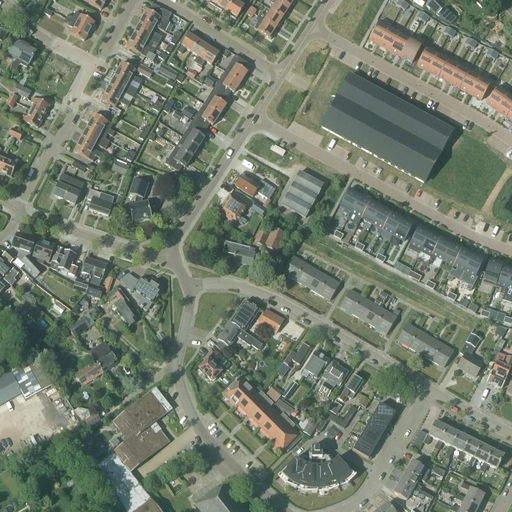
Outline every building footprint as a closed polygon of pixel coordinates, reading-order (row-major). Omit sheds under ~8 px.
[(88,0),(87,4),(101,11),(106,1),(103,0),(88,0)] [(219,0),(215,8),(221,12),(223,10),(226,12),(233,0),(219,0)] [(239,0),(233,0),(226,12),(230,14),(229,16),(235,20),(244,7),(237,3),(239,0)] [(276,2),(274,0),(269,0),(268,2),(274,5),(270,11),(284,20),(288,14),(286,13),(288,9),(276,2)] [(274,0),(276,2),(288,9),(291,5),(292,6),(296,0),(274,0)] [(436,15),(446,6),(439,0),(430,0),(426,5),(436,15)] [(155,28),(165,33),(170,23),(167,22),(170,15),(155,7),(154,9),(152,8),(150,13),(146,11),(141,20),(155,27),(155,28)] [(52,13),(46,9),(43,14),(50,17),(52,13)] [(260,14),(258,18),(275,29),(278,25),(280,26),(284,20),(270,11),(266,18),(260,14)] [(54,13),(52,18),(63,23),(65,18),(54,13)] [(75,13),(72,19),(67,16),(65,20),(89,33),(94,23),(75,13)] [(275,29),(258,18),(255,21),(258,23),(254,29),(271,40),(275,34),(273,32),(275,29)] [(63,24),(67,26),(73,29),(70,35),(84,42),(89,33),(65,20),(63,24)] [(136,29),(156,40),(160,42),(162,38),(152,33),(155,28),(155,27),(141,20),(136,29)] [(379,22),(369,41),(379,47),(390,28),(379,22)] [(390,28),(379,47),(390,52),(400,34),(390,28)] [(145,46),(150,49),(150,48),(153,43),(158,46),(160,42),(156,40),(136,29),(131,38),(145,46)] [(177,32),(173,38),(178,41),(182,35),(177,32)] [(400,34),(390,52),(401,58),(411,40),(400,34)] [(191,53),(200,40),(193,36),(192,37),(188,35),(177,52),(181,55),(185,49),(191,53)] [(126,48),(140,55),(145,58),(148,53),(149,53),(151,49),(150,48),(150,49),(145,46),(131,38),(126,48)] [(197,65),(201,60),(209,48),(205,45),(206,44),(200,40),(191,53),(197,57),(193,63),(197,65)] [(411,40),(401,58),(411,64),(421,46),(411,40)] [(15,64),(17,60),(25,45),(21,43),(20,45),(13,41),(6,54),(13,58),(12,60),(12,63),(15,64)] [(28,66),(35,53),(28,49),(29,48),(25,45),(17,60),(15,64),(18,66),(20,65),(27,68),(28,66)] [(173,49),(168,46),(165,52),(169,55),(173,49)] [(205,62),(211,66),(220,53),(213,48),(212,50),(209,48),(201,60),(197,65),(201,68),(205,62)] [(427,48),(417,67),(428,73),(438,54),(427,48)] [(226,59),(230,53),(225,50),(221,56),(226,59)] [(167,58),(161,54),(158,58),(164,62),(167,58)] [(438,54),(428,73),(438,78),(448,60),(438,54)] [(248,65),(235,56),(224,73),(240,83),(247,73),(244,71),(248,65)] [(178,64),(172,60),(169,64),(175,68),(178,64)] [(448,60),(438,78),(449,84),(459,66),(448,60)] [(18,66),(15,64),(12,63),(9,69),(15,72),(18,66)] [(130,81),(136,84),(140,86),(142,82),(132,77),(135,71),(121,63),(116,73),(130,80),(130,81)] [(178,74),(161,65),(157,72),(174,81),(178,74)] [(153,73),(139,66),(136,72),(149,79),(153,73)] [(459,66),(449,84),(459,90),(469,71),(459,66)] [(12,78),(15,72),(9,69),(6,75),(12,78)] [(469,71),(459,90),(470,95),(480,77),(469,71)] [(111,82),(135,95),(137,91),(127,86),(130,81),(130,80),(116,73),(111,82)] [(240,83),(224,73),(214,89),(227,98),(231,92),(233,94),(240,83)] [(180,75),(176,81),(180,84),(184,78),(180,75)] [(349,76),(321,128),(423,184),(452,131),(349,76)] [(215,81),(208,77),(204,83),(211,88),(215,81)] [(480,77),(470,95),(481,101),(491,83),(480,77)] [(175,84),(168,81),(166,85),(172,89),(175,84)] [(120,99),(123,93),(133,99),(135,95),(111,82),(106,92),(120,99)] [(27,100),(30,92),(16,86),(13,93),(27,100)] [(499,86),(486,104),(496,111),(509,93),(499,86)] [(226,105),(223,104),(227,98),(214,89),(203,106),(219,116),(226,105)] [(118,102),(124,106),(128,108),(130,104),(120,99),(106,92),(101,101),(115,108),(118,102)] [(511,95),(509,93),(496,111),(506,118),(511,109),(511,95)] [(11,95),(8,100),(15,103),(17,99),(11,95)] [(33,104),(30,111),(43,118),(49,107),(36,100),(35,100),(32,99),(30,103),(33,104)] [(15,103),(8,100),(5,105),(12,109),(15,103)] [(121,112),(110,106),(107,112),(118,118),(121,112)] [(219,116),(203,106),(192,122),(206,131),(210,125),(212,126),(219,116)] [(194,114),(185,108),(181,114),(190,120),(194,114)] [(43,118),(30,111),(26,118),(23,116),(21,120),(24,122),(37,129),(43,118)] [(183,117),(175,111),(171,117),(180,123),(183,117)] [(114,133),(110,131),(113,125),(94,115),(89,125),(102,132),(107,135),(112,137),(114,133)] [(192,122),(182,138),(198,149),(205,138),(202,136),(206,131),(192,122)] [(17,132),(18,132),(20,128),(14,125),(12,130),(12,129),(9,136),(14,138),(17,132)] [(109,143),(106,141),(105,140),(107,135),(102,132),(89,125),(84,134),(107,146),(109,143)] [(164,133),(159,129),(155,135),(160,138),(164,133)] [(22,134),(18,132),(17,132),(14,138),(19,141),(22,134)] [(147,134),(142,132),(139,139),(143,141),(147,134)] [(92,150),(93,150),(95,145),(105,150),(107,146),(84,134),(79,143),(92,150)] [(182,138),(176,148),(192,158),(198,149),(182,138)] [(74,152),(87,160),(93,163),(96,157),(100,160),(102,155),(93,150),(92,150),(79,143),(74,152)] [(274,147),(272,151),(283,157),(285,153),(274,147)] [(171,154),(165,164),(178,173),(182,167),(185,169),(192,158),(176,148),(171,154)] [(129,151),(126,156),(132,160),(135,155),(129,151)] [(12,163),(5,160),(0,170),(0,173),(11,178),(17,165),(16,164),(17,161),(13,160),(12,163)] [(116,162),(112,171),(125,177),(129,167),(116,162)] [(497,198),(508,171),(497,166),(486,193),(497,198)] [(305,219),(323,186),(299,173),(281,206),(305,219)] [(61,175),(52,196),(64,201),(73,180),(61,175)] [(269,201),(275,190),(261,181),(258,186),(242,176),(235,187),(252,198),(256,192),(269,201)] [(73,180),(64,201),(74,206),(84,185),(73,180)] [(148,205),(147,203),(141,205),(141,204),(143,199),(148,185),(134,180),(129,195),(136,197),(133,207),(129,208),(132,222),(151,218),(150,215),(155,214),(153,204),(148,205)] [(349,189),(339,208),(350,213),(360,195),(349,189)] [(90,190),(86,200),(92,202),(88,211),(108,218),(112,205),(111,205),(114,198),(90,190)] [(360,195),(350,213),(361,219),(371,201),(360,195)] [(244,224),(246,222),(240,218),(247,207),(229,196),(222,206),(219,210),(220,211),(218,212),(235,224),(237,222),(241,225),(242,223),(244,224)] [(267,200),(262,207),(266,209),(270,202),(267,200)] [(371,201),(361,219),(371,225),(381,207),(371,201)] [(475,213),(485,217),(491,206),(481,201),(475,213)] [(254,203),(251,208),(262,215),(265,210),(254,203)] [(381,207),(371,225),(382,231),(392,212),(381,207)] [(392,212),(382,231),(393,237),(403,218),(392,212)] [(403,218),(393,237),(403,242),(413,224),(403,218)] [(409,246),(407,250),(419,256),(420,253),(419,253),(430,232),(419,227),(409,246)] [(278,254),(286,235),(271,228),(263,247),(278,254)] [(430,232),(419,253),(420,253),(430,258),(430,259),(441,238),(430,232)] [(262,247),(267,236),(259,233),(255,244),(262,247)] [(22,263),(36,277),(37,277),(42,272),(29,258),(35,240),(16,234),(11,248),(20,251),(19,253),(27,258),(22,263)] [(430,258),(429,261),(433,263),(436,259),(442,262),(451,243),(441,238),(430,259),(430,258)] [(35,263),(39,264),(46,243),(38,240),(32,257),(36,259),(35,263)] [(251,267),(254,255),(248,253),(249,248),(225,242),(222,253),(234,256),(233,262),(234,262),(234,263),(241,265),(241,264),(251,267)] [(46,243),(39,264),(43,265),(44,262),(48,263),(54,246),(46,243)] [(451,243),(442,262),(453,267),(462,248),(451,243)] [(68,275),(74,277),(77,268),(71,266),(75,255),(64,252),(64,251),(56,248),(51,262),(52,262),(49,269),(57,272),(58,269),(68,273),(68,275)] [(462,248),(453,267),(464,272),(473,254),(462,248)] [(10,265),(16,258),(7,251),(1,257),(10,265)] [(473,254),(464,272),(475,278),(484,259),(473,254)] [(294,281),(304,264),(293,257),(283,274),(294,281)] [(79,282),(77,288),(86,291),(93,273),(90,272),(94,261),(86,259),(81,274),(85,275),(83,283),(79,282)] [(2,279),(11,287),(16,282),(13,279),(16,276),(19,273),(14,268),(11,271),(0,261),(0,277),(2,279)] [(97,279),(101,281),(107,266),(94,261),(90,272),(93,273),(86,291),(87,291),(85,295),(100,300),(103,289),(94,286),(97,279)] [(489,261),(482,284),(494,287),(501,265),(489,261)] [(304,264),(294,281),(306,288),(316,271),(304,264)] [(511,268),(501,265),(494,287),(501,290),(499,294),(504,296),(506,289),(511,270),(511,268)] [(316,271),(306,288),(317,295),(327,278),(316,271)] [(131,278),(125,289),(132,293),(133,292),(137,294),(134,298),(141,302),(138,306),(140,307),(140,308),(142,310),(142,309),(146,311),(151,304),(153,305),(161,293),(158,291),(159,289),(153,285),(149,283),(148,284),(140,279),(138,282),(131,278)] [(339,285),(327,278),(317,295),(329,302),(339,285)] [(117,287),(105,297),(107,300),(115,295),(119,291),(120,291),(117,287)] [(119,291),(115,295),(116,296),(116,297),(119,301),(121,303),(123,302),(126,299),(123,296),(120,291),(119,291)] [(351,315),(361,298),(350,291),(339,308),(351,315)] [(0,298),(0,305),(7,310),(11,305),(0,299),(0,298)] [(361,298),(351,315),(363,322),(373,305),(361,298)] [(107,313),(100,301),(94,305),(95,308),(90,312),(96,320),(102,316),(102,317),(107,313)] [(121,303),(119,301),(113,305),(117,311),(116,312),(127,328),(135,323),(134,321),(136,319),(125,305),(123,302),(121,303)] [(259,311),(246,302),(245,302),(244,302),(243,303),(229,324),(244,333),(259,311)] [(373,305),(363,322),(374,329),(384,311),(373,305)] [(395,310),(391,316),(384,311),(374,329),(386,336),(396,318),(399,313),(395,310)] [(274,333),(281,321),(265,312),(258,325),(274,333)] [(89,329),(82,318),(67,328),(74,339),(89,329)] [(229,324),(218,341),(228,351),(237,338),(250,347),(251,346),(258,351),(262,346),(229,324)] [(15,330),(26,340),(31,334),(20,325),(15,330)] [(408,349),(418,331),(406,325),(396,342),(408,349)] [(498,327),(494,334),(502,338),(506,331),(498,327)] [(418,331),(408,349),(420,355),(430,338),(418,331)] [(470,335),(465,344),(474,349),(479,340),(470,335)] [(25,347),(27,349),(36,340),(33,337),(25,347)] [(430,338),(420,355),(431,362),(441,345),(430,338)] [(283,364),(276,374),(282,379),(289,369),(288,368),(292,362),(300,367),(310,350),(302,344),(295,355),(291,352),(283,364)] [(474,379),(483,365),(469,357),(474,349),(465,344),(459,354),(464,357),(457,368),(474,379)] [(453,352),(441,345),(431,362),(443,369),(453,352)] [(106,347),(92,356),(95,362),(103,373),(110,369),(117,364),(110,352),(106,347)] [(501,349),(496,347),(493,353),(491,357),(488,362),(493,365),(501,349)] [(203,362),(204,363),(199,369),(199,370),(198,371),(204,377),(205,375),(211,382),(218,375),(219,377),(229,366),(220,356),(211,350),(203,362)] [(323,371),(329,361),(315,352),(304,370),(310,374),(309,375),(317,380),(322,371),(323,371)] [(0,394),(10,389),(19,404),(52,385),(36,356),(16,367),(15,366),(0,374),(0,394)] [(511,370),(511,367),(511,358),(507,356),(503,366),(502,368),(495,365),(487,383),(501,390),(506,379),(506,378),(508,374),(510,369),(511,370)] [(79,373),(74,376),(82,388),(92,381),(93,381),(96,379),(96,378),(103,373),(95,362),(85,369),(84,367),(78,371),(79,373)] [(339,387),(348,373),(337,367),(338,365),(333,362),(326,373),(325,372),(322,378),(326,381),(324,384),(319,392),(327,398),(335,385),(339,387)] [(354,395),(362,382),(352,376),(346,386),(345,386),(337,400),(343,404),(347,398),(351,400),(354,395)] [(232,399),(236,402),(237,403),(251,390),(246,385),(249,382),(244,377),(241,381),(239,378),(222,395),(229,402),(232,399)] [(298,386),(292,382),(281,397),(287,401),(298,386)] [(283,394),(273,387),(266,396),(275,404),(283,394)] [(251,390),(237,403),(238,404),(237,405),(247,416),(266,398),(261,393),(257,396),(251,390)] [(122,416),(113,423),(128,442),(153,423),(162,416),(170,411),(154,391),(122,416)] [(247,416),(248,416),(259,428),(274,413),(269,408),(273,405),(266,398),(247,416)] [(280,399),(276,405),(290,416),(294,409),(280,399)] [(341,407),(334,402),(328,412),(336,416),(341,407)] [(388,425),(393,416),(394,414),(379,405),(372,417),(388,426),(389,427),(390,426),(388,425)] [(315,431),(320,434),(328,420),(344,430),(356,410),(351,408),(342,422),(327,413),(315,431)] [(295,410),(291,415),(290,416),(293,419),(295,416),(298,413),(295,410)] [(282,414),(279,418),(274,413),(259,428),(271,439),(289,421),(282,414)] [(100,421),(95,414),(82,424),(86,430),(100,421)] [(372,417),(365,428),(381,437),(383,438),(381,437),(388,426),(372,417)] [(318,424),(311,419),(307,426),(300,422),(297,426),(303,432),(302,433),(310,438),(318,424)] [(271,439),(272,441),(282,451),(284,449),(288,445),(292,441),(296,437),(297,436),(291,430),(295,426),(289,421),(271,439)] [(128,442),(113,454),(128,474),(134,469),(168,443),(169,444),(169,443),(160,431),(153,423),(128,442)] [(435,423),(428,436),(419,432),(413,444),(420,448),(422,444),(427,446),(431,438),(438,441),(440,442),(446,428),(435,423)] [(359,440),(375,449),(374,449),(376,450),(376,449),(375,448),(381,437),(365,428),(359,440)] [(442,443),(449,447),(451,448),(458,434),(446,428),(440,442),(438,441),(434,449),(438,451),(442,443)] [(453,449),(461,453),(462,453),(469,439),(458,434),(451,448),(449,447),(445,455),(449,457),(453,449)] [(465,455),(472,458),(473,459),(480,445),(469,439),(462,453),(461,453),(457,461),(461,463),(465,455)] [(368,460),(374,449),(375,449),(359,440),(352,451),(369,461),(370,460),(368,460)] [(476,460),(483,464),(485,464),(492,451),(480,445),(473,459),(472,458),(468,466),(472,468),(476,460)] [(311,447),(310,448),(304,454),(302,458),(311,462),(311,459),(320,459),(320,462),(329,458),(328,454),(322,448),(321,447),(319,446),(317,446),(316,446),(314,446),(312,446),(311,447)] [(503,456),(492,451),(485,464),(483,464),(479,472),(483,474),(487,466),(496,470),(503,456)] [(113,454),(93,470),(122,507),(142,491),(139,487),(128,474),(113,454)] [(337,458),(336,458),(332,464),(331,463),(321,468),(321,467),(309,467),(298,462),(295,459),(296,459),(295,458),(280,474),(287,482),(285,485),(296,489),(297,486),(306,490),(306,493),(317,493),(317,489),(326,489),(328,493),(338,489),(337,485),(345,482),(348,484),(356,476),(337,458)] [(411,462),(405,473),(418,480),(423,483),(426,479),(421,476),(424,469),(411,462)] [(442,479),(445,473),(434,467),(431,473),(442,479)] [(159,468),(155,471),(159,476),(163,473),(159,468)] [(423,497),(431,501),(434,497),(420,489),(421,489),(415,486),(418,480),(405,473),(399,483),(423,497)] [(421,501),(423,497),(399,483),(393,494),(406,501),(409,495),(415,499),(415,498),(421,501)] [(468,492),(465,499),(464,501),(478,508),(484,496),(470,489),(471,488),(462,484),(460,488),(468,492)] [(192,504),(199,511),(245,511),(224,485),(217,491),(215,488),(196,503),(195,502),(192,504)] [(142,491),(122,507),(126,511),(158,511),(150,502),(149,500),(142,491)] [(35,492),(30,495),(35,503),(40,500),(35,492)] [(458,511),(475,511),(478,508),(464,501),(465,499),(457,495),(455,499),(463,503),(459,511),(458,511)]
